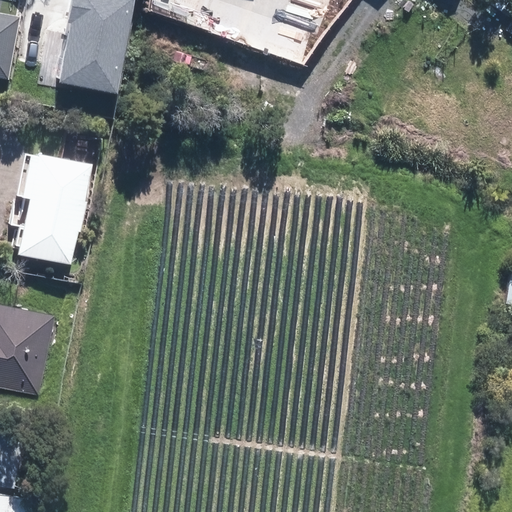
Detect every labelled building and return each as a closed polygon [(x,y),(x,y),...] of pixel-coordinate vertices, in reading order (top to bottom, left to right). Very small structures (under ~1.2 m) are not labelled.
[(69,0),(61,39),(54,38),(46,74),(114,88),(131,0),(69,0)] [(0,75),(10,77),(22,17),(0,12),(0,75)] [(29,146),(20,192),(28,193),(17,250),(37,254),(72,261),(91,159),(29,146)] [(57,314),(0,302),(0,385),(41,394),(57,314)] [(0,511),(27,511),(30,498),(11,494),(0,491),(0,462),(4,433),(0,432),(0,511)]
